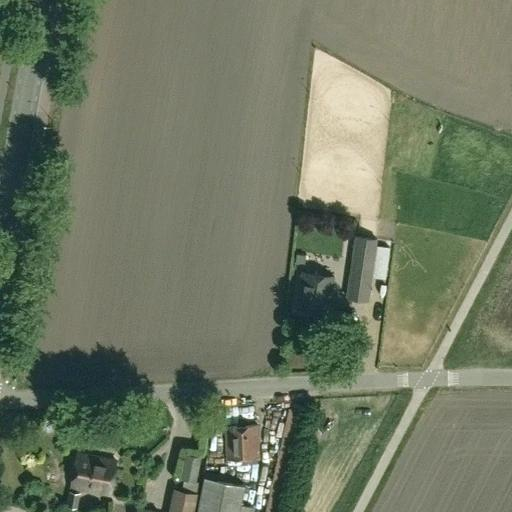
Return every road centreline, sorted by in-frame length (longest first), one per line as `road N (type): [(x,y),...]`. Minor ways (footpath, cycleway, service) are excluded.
road 1 (unclassified): [(396,380),(0,401)]
road 2 (secondary): [(0,241),(45,0)]
